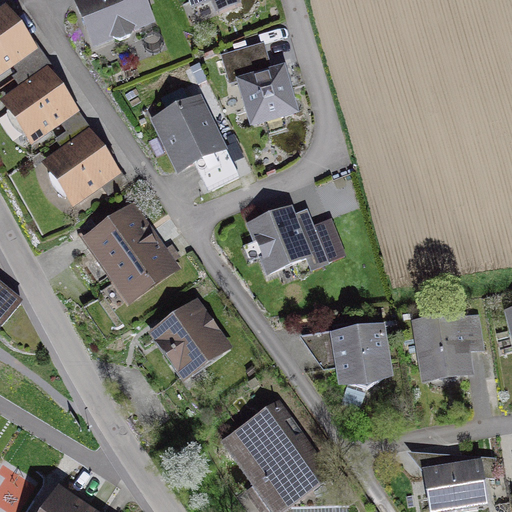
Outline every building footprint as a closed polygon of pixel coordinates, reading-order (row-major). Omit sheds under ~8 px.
[(129,37),(133,29),(149,22),(140,0),(84,0),(78,3),(95,44),(112,37),(120,41),(129,37)] [(190,0),(194,8),(212,0),(216,11),(236,2),(234,0),(190,0)] [(4,14),(0,17),(0,70),(30,50),(4,14)] [(236,56),(224,60),(230,82),(270,70),(263,46),(236,54),(236,56)] [(282,72),(240,84),(253,126),(295,114),(282,72)] [(46,76),(7,103),(33,140),(72,112),(46,76)] [(219,150),(196,104),(159,123),(182,169),(198,161),(206,178),(232,165),(224,148),(219,150)] [(88,138),(49,166),(74,202),(113,174),(88,138)] [(128,204),(84,234),(128,297),(172,267),(128,204)] [(308,259),(312,270),(326,265),(310,225),(296,231),(289,212),(251,227),(270,274),(308,259)] [(0,339),(24,307),(0,287),(0,339)] [(103,298),(86,310),(104,336),(121,325),(103,298)] [(197,303),(147,340),(184,390),(234,353),(197,303)] [(427,377),(467,371),(459,321),(419,327),(427,377)] [(379,334),(337,341),(344,383),(347,382),(347,385),(367,392),(384,379),(383,376),(386,376),(379,334)] [(296,511),(336,484),(280,405),(221,447),(266,511),(296,511)] [(0,462),(0,508),(6,511),(22,511),(42,482),(4,457),(0,462)] [(432,511),(441,511),(485,505),(479,467),(426,475),(432,511)] [(82,511),(59,497),(48,511),(82,511)]
